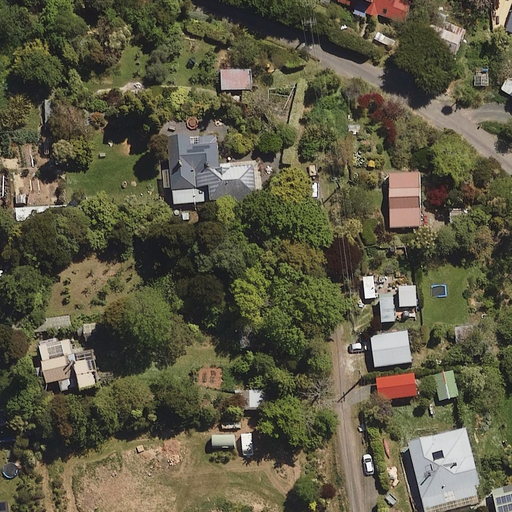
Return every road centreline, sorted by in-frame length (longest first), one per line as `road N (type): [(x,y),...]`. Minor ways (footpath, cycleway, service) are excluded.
road 1 (residential): [(182,0),(356,66),(511,168)]
road 2 (unknown): [(301,40),(337,327)]
road 3 (residential): [(362,511),(337,327)]
